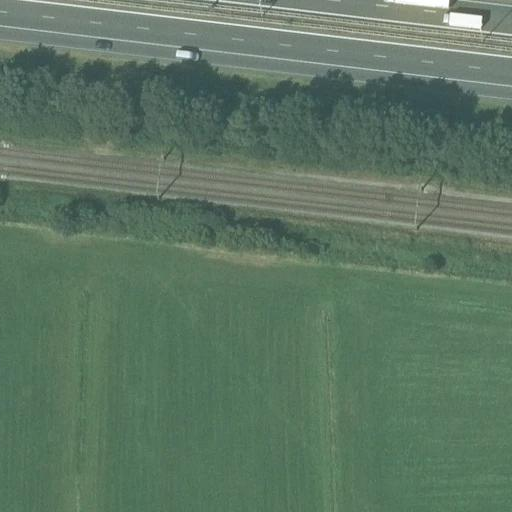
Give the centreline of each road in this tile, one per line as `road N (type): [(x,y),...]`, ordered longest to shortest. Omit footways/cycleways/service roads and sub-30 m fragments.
road 1 (motorway): [(0,11),(511,72)]
road 2 (motorway): [(511,21),(328,0)]
